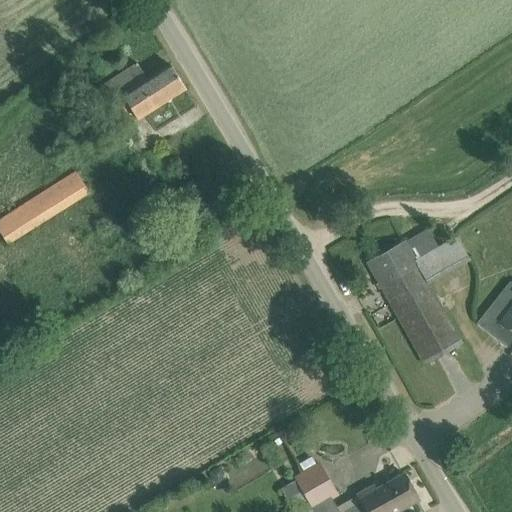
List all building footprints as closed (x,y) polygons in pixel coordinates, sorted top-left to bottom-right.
[(97,88),(115,116),(130,106),(138,118),(185,89),(170,64),(147,78),(137,62),(120,73),(97,88)] [(0,218),(0,234),(7,246),(89,196),(75,173),(0,218)] [(425,363),(462,343),(406,240),(368,261),(425,363)] [(499,321),(497,324),(511,335),(511,304),(499,321)] [(320,463),(295,478),(316,511),(341,511),(332,497),(338,493),(320,463)] [(374,486),(358,495),(367,511),(394,511),(419,499),(405,474),(376,490),(374,486)]
